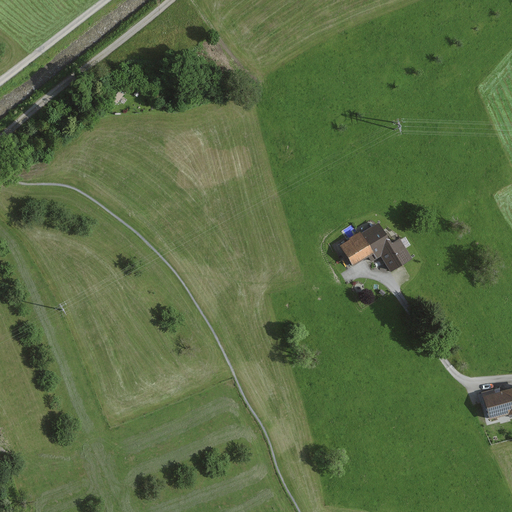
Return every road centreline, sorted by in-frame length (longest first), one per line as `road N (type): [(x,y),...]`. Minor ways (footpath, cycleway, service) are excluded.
road 1 (track): [(173,0),(0,137)]
road 2 (unclassified): [(511,377),(455,373),(391,285)]
road 3 (track): [(0,84),(106,0)]
